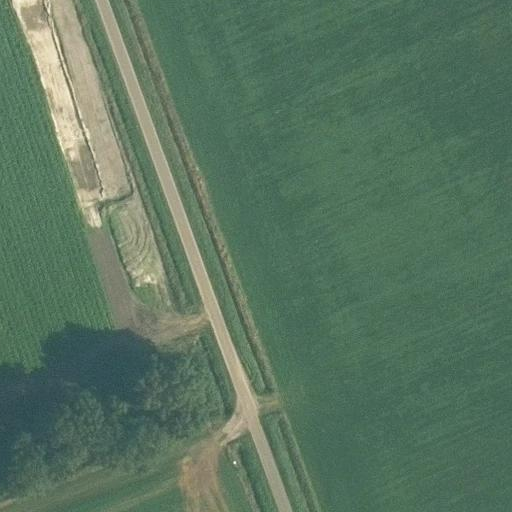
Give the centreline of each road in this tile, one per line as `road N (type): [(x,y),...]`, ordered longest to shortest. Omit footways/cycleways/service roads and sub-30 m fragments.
road 1 (unclassified): [(289,511),(104,0)]
road 2 (track): [(255,418),(4,511)]
